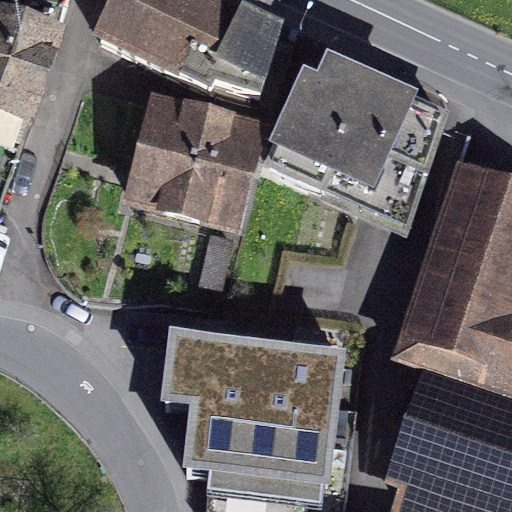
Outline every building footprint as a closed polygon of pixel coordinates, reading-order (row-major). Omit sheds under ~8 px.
[(0,0),(0,216),(30,128),(34,129),(67,28),(62,26),(70,0),(0,0)] [(226,0),(112,0),(92,41),(213,97),(215,90),(259,103),(286,28),(226,0)] [(319,78),(304,71),(269,149),(274,152),(266,170),(321,197),(319,201),(406,240),(424,179),(429,180),(450,116),(418,100),(419,96),(328,55),(319,78)] [(273,128),(152,98),(123,210),(242,239),(273,128)] [(511,511),(511,181),(463,165),(392,366),(423,379),(383,490),(398,494),(392,511),(511,511)] [(208,511),(345,511),(355,416),(341,415),(348,354),(169,332),(161,409),(190,411),(181,476),(210,479),(208,511)]
